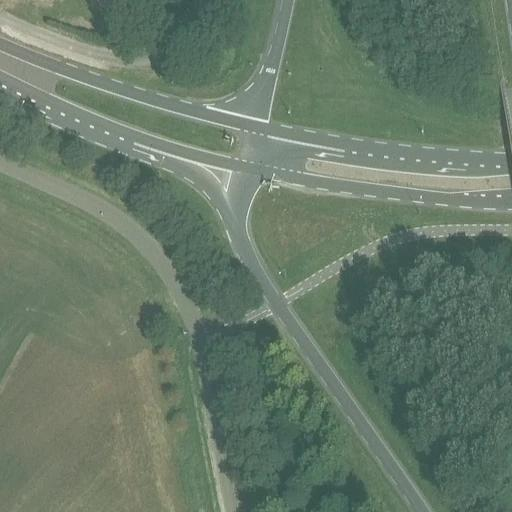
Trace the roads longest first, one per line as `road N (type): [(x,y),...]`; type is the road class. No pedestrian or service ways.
road 1 (unclassified): [(234,511),(201,340),(173,274),(114,217),(0,161)]
road 2 (primary): [(243,170),(238,210),(253,277),(421,511)]
road 3 (secondary): [(243,170),(385,194),(511,204)]
road 4 (secondary): [(255,129),(86,84),(0,51)]
road 5 (secondary): [(0,71),(103,132),(243,170)]
road 6 (secondary): [(511,161),(255,129)]
road 7 (primary): [(287,0),(255,129)]
